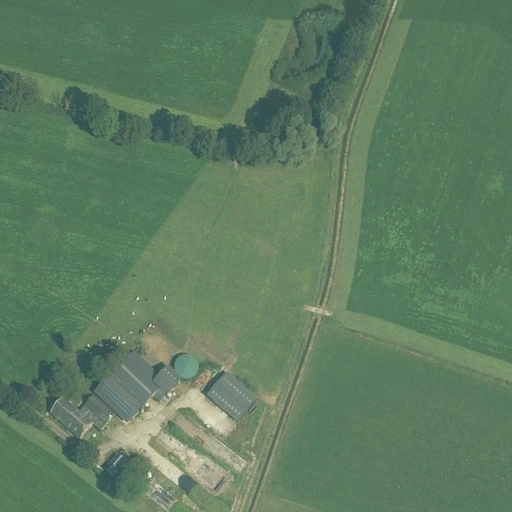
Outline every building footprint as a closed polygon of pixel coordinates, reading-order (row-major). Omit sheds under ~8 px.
[(160,377),(134,352),(94,395),(127,426),(138,414),(140,416),(143,413),(141,412),(153,399),(159,405),(162,402),(164,404),(168,400),(166,398),(181,382),(167,369),(160,377)] [(187,382),(189,382),(191,381),(193,380),(194,379),(196,377),(197,375),(198,373),(198,371),(198,369),(198,367),(197,365),(196,363),(195,361),(193,360),(191,359),(189,358),(187,358),(185,358),(183,358),(181,359),(179,360),(177,362),(176,364),(175,365),(174,368),(174,370),(174,372),(175,374),(176,376),(177,378),(179,379),(180,380),(182,381),(185,382),(187,382)] [(198,384),(205,390),(221,372),(214,366),(198,384)] [(238,425),(258,401),(227,375),(207,399),(238,425)] [(115,416),(94,397),(79,414),(63,401),(51,415),(80,440),(88,431),(96,438),(115,416)] [(225,455),(227,449),(219,447),(217,453),(225,455)] [(113,479),(126,464),(117,456),(104,471),(113,479)] [(245,460),(238,464),(242,472),(250,467),(245,460)] [(200,473),(232,503),(240,495),(217,472),(217,473),(208,465),(200,473)] [(173,481),(215,511),(232,511),(233,511),(179,472),(173,481)]
